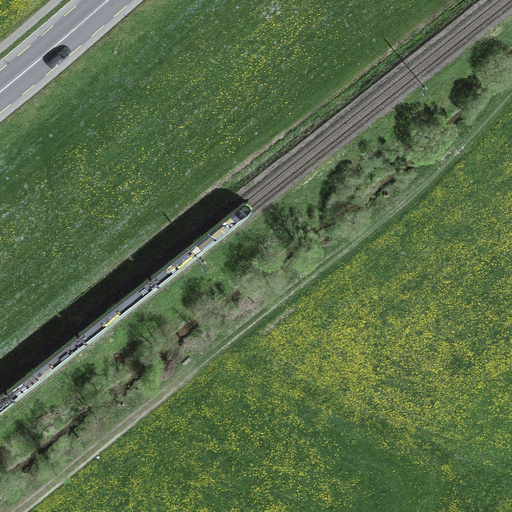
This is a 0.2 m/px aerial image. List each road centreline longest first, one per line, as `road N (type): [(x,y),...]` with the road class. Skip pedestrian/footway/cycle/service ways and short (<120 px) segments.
road 1 (track): [(215,358),(511,108)]
road 2 (track): [(215,358),(12,511)]
road 3 (primary): [(0,89),(107,0)]
